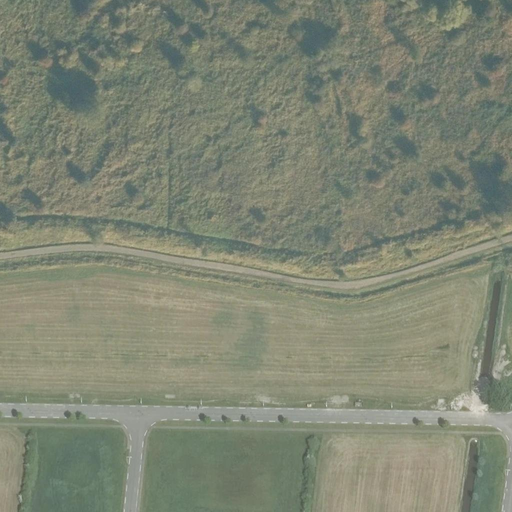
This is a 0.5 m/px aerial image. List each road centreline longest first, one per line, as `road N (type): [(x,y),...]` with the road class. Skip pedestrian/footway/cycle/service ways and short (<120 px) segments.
road 1 (unclassified): [(511,420),(139,412)]
road 2 (unclassified): [(139,412),(0,410)]
